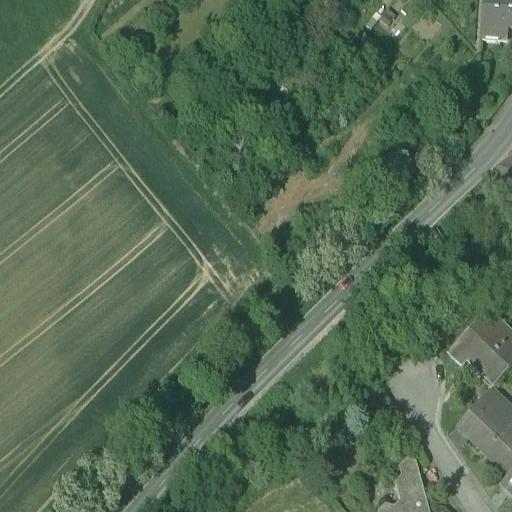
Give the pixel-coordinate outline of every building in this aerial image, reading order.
[(511,0),(482,0),(481,28),(507,30),(511,30),(511,0)] [(507,30),(481,28),(479,39),(506,41),(507,30)] [(476,65),(475,80),(485,81),(487,67),(476,65)] [(511,156),(499,165),(511,188),(511,156)] [(511,199),(511,188),(499,165),(491,173),(509,202),(511,199)] [(511,346),(511,341),(488,318),(447,360),(461,373),(468,366),(494,391),(511,373),(511,354),(508,350),(511,346)] [(491,395),(472,415),(480,423),(499,404),(491,395)] [(511,476),(511,432),(509,429),(511,426),(511,416),(499,404),(480,423),(482,425),(467,441),(508,481),(511,476)] [(426,511),(415,467),(406,465),(399,471),(401,480),(395,487),(400,504),(393,511),(384,508),(380,511),(426,511)] [(511,476),(508,481),(500,490),(501,491),(505,487),(511,493),(511,476)]
